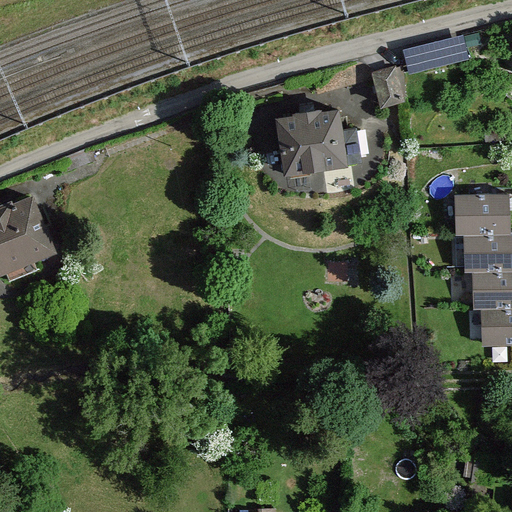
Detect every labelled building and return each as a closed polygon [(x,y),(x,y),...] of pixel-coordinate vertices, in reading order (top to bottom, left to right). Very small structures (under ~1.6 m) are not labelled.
[(404,44),(410,68),(471,55),(465,31),(404,44)] [(408,97),(404,63),(374,66),(378,101),(408,97)] [(335,108),(270,115),(277,176),(341,169),(335,108)] [(25,194),(0,204),(0,276),(52,254),(25,194)] [(476,310),(476,341),(511,341),(511,234),(503,235),(504,196),(449,195),(448,237),(462,237),(461,275),(470,275),(469,310),(476,310)]
